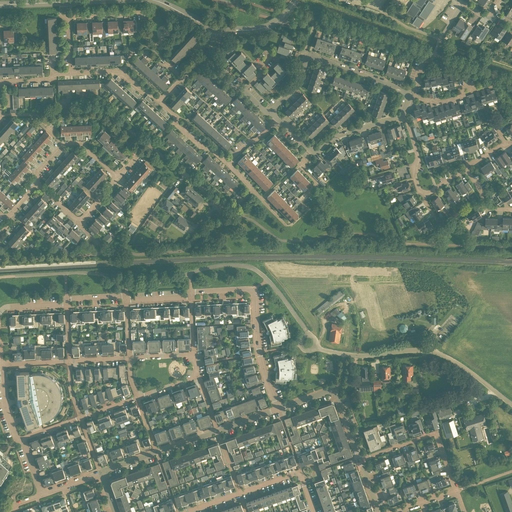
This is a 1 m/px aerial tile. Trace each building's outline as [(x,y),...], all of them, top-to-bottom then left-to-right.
[(415,0),(414,2),(416,3),(415,5),(412,3),(406,12),(413,17),(412,18),(412,19),(414,20),(412,23),(419,28),(423,21),(423,20),(424,18),(425,19),(435,5),(432,2),(433,0),(434,1),(434,0),(415,0)] [(378,16),(380,12),(365,7),(365,8),(357,5),(356,8),(378,16)] [(59,35),(59,36),(61,36),(61,33),(59,33),(59,34),(57,34),(56,33),(54,33),(54,31),(56,31),(56,27),(54,27),(54,25),(56,25),(56,21),(54,21),(54,20),(56,20),(56,17),(47,18),(48,52),(57,52),(57,50),(55,50),(55,48),(57,48),(57,44),(55,44),(55,43),(57,42),(57,38),(55,38),(55,37),(57,37),(57,35),(59,35)] [(449,29),(465,39),(473,27),(460,18),(457,23),(455,22),(449,29)] [(123,24),(120,24),(121,32),(128,32),(128,20),(123,20),(123,24)] [(133,20),(128,20),(128,32),(128,33),(133,33),(133,31),(136,31),(136,24),(133,24),(133,20)] [(97,22),(98,33),(102,33),(102,38),(105,38),(105,33),(105,25),(102,25),(102,21),(97,22)] [(105,25),(105,33),(113,32),(112,21),(107,21),(108,25),(105,25)] [(112,21),(113,32),(121,32),(120,24),(118,24),(117,21),(112,21)] [(74,23),(74,34),(82,34),(82,22),(74,23)] [(82,22),(82,34),(90,33),(89,26),(87,26),(86,22),(82,22)] [(93,41),(93,33),(98,33),(97,22),(92,22),(92,26),(89,26),(90,33),(90,41),(90,45),(92,45),(92,41),(93,41)] [(491,33),(500,38),(506,29),(500,25),(498,29),(495,27),(491,33)] [(477,36),(483,39),(489,29),(485,27),(483,29),(478,26),(471,36),(476,39),(477,36)] [(1,34),(1,42),(9,41),(8,30),(3,30),(4,34),(1,34)] [(13,30),(8,30),(9,41),(17,41),(17,33),(14,33),(13,30)] [(197,38),(199,39),(200,38),(194,32),(170,57),(171,58),(177,63),(179,62),(177,60),(178,59),(180,60),(182,57),(181,56),(182,55),(184,56),(186,53),(185,52),(186,51),(187,52),(188,51),(190,53),(191,54),(193,53),(192,51),(191,52),(189,50),(190,49),(189,47),(190,46),(191,48),(194,45),(192,43),(193,42),(195,44),(198,40),(196,39),(197,38)] [(283,46),(279,44),(277,50),(281,52),(280,56),(288,59),(293,45),(290,44),(293,37),(282,33),(281,36),(283,36),(282,41),(285,42),(283,46)] [(314,45),(314,47),(318,49),(322,39),(317,38),(318,35),(315,34),(311,44),(314,45)] [(322,39),(318,49),(323,50),(326,41),(327,38),(323,37),(322,39)] [(332,54),(333,52),(336,53),(339,44),(336,43),(336,42),(332,41),(332,43),(331,43),(328,52),(332,54)] [(233,43),(225,51),(230,56),(228,58),(249,80),(255,74),(252,70),(256,67),(251,62),(248,66),(242,60),(245,56),(241,52),(237,55),(234,52),(237,50),(233,46),(235,45),(233,43)] [(339,54),(338,56),(343,57),(346,48),(347,45),(343,43),(342,45),(339,44),(336,53),(339,54)] [(351,47),(351,49),(347,59),(352,60),(355,51),(356,49),(351,47)] [(361,51),(360,53),(355,51),(352,60),(357,62),(357,61),(360,62),(360,61),(362,58),(364,58),(366,53),(364,52),(363,52),(361,51)] [(370,67),(371,65),(373,56),(370,55),(371,51),(369,51),(365,63),(368,64),(368,66),(370,67)] [(376,68),(376,67),(379,58),(376,57),(377,53),(375,53),(373,56),(371,65),(374,66),(373,68),(376,68)] [(380,54),(379,58),(376,67),(379,68),(379,70),(381,70),(385,60),(381,59),(383,55),(380,54)] [(132,64),(137,68),(146,58),(144,56),(140,60),(137,57),(132,64)] [(146,58),(137,68),(142,73),(148,67),(145,64),(148,60),(146,58)] [(390,77),(391,75),(394,67),(390,66),(392,62),(389,61),(385,73),(389,75),(388,76),(390,77)] [(263,83),(261,81),(257,84),(256,83),(254,85),(261,93),(267,88),(269,90),(291,69),(284,62),(281,65),(278,62),(273,66),(277,70),(270,76),(267,72),(262,77),(266,80),(263,83)] [(156,68),(158,65),(156,63),(151,69),(148,67),(142,73),(147,78),(156,68)] [(396,79),(397,77),(399,69),(396,68),(397,64),(395,63),(394,67),(391,75),(394,77),(394,78),(396,79)] [(155,73),(161,67),(158,65),(156,68),(147,78),(152,82),(158,76),(155,73)] [(401,65),(399,69),(397,77),(400,79),(399,80),(402,81),(405,71),(402,70),(403,66),(401,65)] [(311,71),(313,72),(322,74),(323,71),(326,72),(327,70),(315,66),(314,69),(312,69),(311,71)] [(194,83),(197,85),(206,75),(200,70),(195,77),(198,79),(194,83)] [(325,76),(322,74),(313,72),(312,75),(310,74),(309,77),(311,77),(320,80),(321,77),(324,78),(325,76)] [(336,89),(338,85),(340,77),(337,76),(338,74),(335,73),(333,80),(331,79),(330,83),(335,85),(334,88),(336,89)] [(448,86),(449,89),(455,88),(453,78),(456,77),(455,74),(449,75),(450,77),(447,78),(447,80),(448,86)] [(158,76),(152,82),(157,87),(166,77),(164,75),(161,79),(158,76)] [(205,86),(211,80),(206,75),(197,85),(195,88),(197,89),(202,83),(205,86)] [(341,75),(340,77),(338,85),(341,87),(340,90),(342,91),(343,87),(346,79),(343,78),(343,76),(341,75)] [(169,79),(166,77),(157,87),(163,92),(168,85),(165,83),(169,79)] [(323,81),(320,80),(311,77),(310,80),(308,80),(307,82),(309,83),(318,86),(319,82),(322,84),(323,81)] [(348,93),(349,89),(352,81),(348,80),(349,78),(347,77),(346,79),(343,87),(347,88),(345,92),(348,93)] [(105,85),(109,88),(115,82),(111,78),(105,85)] [(353,95),(355,91),(357,83),(354,82),(355,80),(352,79),(352,81),(349,89),(352,90),(351,94),(353,95)] [(207,94),(216,84),(211,80),(205,86),(208,89),(205,92),(207,94)] [(357,83),(355,91),(358,92),(357,96),(359,97),(360,93),(363,85),(360,84),(360,82),(358,81),(357,83)] [(113,92),(119,86),(115,82),(109,88),(113,92)] [(321,87),(318,86),(309,83),(308,86),(306,86),(305,88),(316,91),(317,88),(320,89),(321,87)] [(364,83),(363,85),(360,93),(364,94),(362,98),(365,99),(369,87),(365,85),(366,84),(364,83)] [(215,95),(221,89),(216,84),(207,94),(209,96),(212,93),(215,95)] [(118,96),(123,90),(119,86),(113,92),(118,96)] [(185,87),(181,92),(187,97),(191,93),(185,87)] [(494,92),(491,93),(489,88),(486,89),(488,93),(485,94),(487,103),(493,101),(493,100),(496,99),(494,92)] [(217,104),(226,94),(221,89),(215,95),(218,98),(215,102),(217,104)] [(122,100),(128,94),(123,90),(118,96),(122,100)] [(482,95),(480,96),(479,94),(480,96),(479,96),(482,104),(487,103),(485,94),(484,90),(481,91),(482,95)] [(372,95),(374,96),(377,97),(386,100),(387,96),(389,97),(390,94),(379,91),(378,94),(372,92),(372,95)] [(480,96),(479,94),(478,91),(476,92),(478,99),(475,100),(477,109),(483,107),(482,104),(479,96),(480,96)] [(187,97),(181,92),(177,96),(183,102),(187,97)] [(126,104),(132,97),(128,94),(122,100),(126,104)] [(231,98),(226,94),(217,104),(219,106),(223,102),(226,105),(231,98)] [(297,97),(298,98),(304,105),(307,102),(310,105),(312,103),(303,94),(300,97),(299,95),(297,97)] [(368,94),(366,99),(372,101),(375,103),(384,105),(385,102),(387,103),(388,100),(386,100),(377,97),(376,100),(373,99),(372,99),(370,100),(368,99),(367,98),(368,96),(368,97),(369,94),(368,94)] [(183,102),(177,96),(173,100),(179,106),(183,102)] [(231,112),(233,110),(242,101),(238,96),(232,102),(235,105),(230,110),(231,112)] [(472,101),(470,102),(469,102),(472,111),(477,109),(475,100),(474,96),(471,97),(472,101)] [(136,102),(132,97),(126,104),(131,108),(136,102)] [(292,101),(294,103),(300,109),(303,106),(305,109),(307,107),(304,105),(298,98),(296,101),(294,99),(292,101)] [(469,102),(470,102),(468,98),(466,99),(467,103),(460,105),(463,113),(472,111),(469,102)] [(136,106),(141,110),(146,104),(142,100),(136,106)] [(176,110),(179,106),(173,100),(170,104),(176,110)] [(241,112),(248,106),(242,101),(233,110),(235,113),(239,109),(241,112)] [(452,107),(449,108),(451,117),(452,117),(461,114),(458,104),(454,105),(453,102),(451,103),(452,107)] [(303,112),(300,109),(294,103),(291,105),(290,104),(288,105),(289,107),(296,113),(298,111),(301,113),(303,112)] [(341,105),(343,107),(350,114),(352,111),(354,113),(355,111),(348,103),(345,106),(343,103),(341,105)] [(370,107),(373,108),(382,111),(383,108),(385,108),(386,106),(384,105),(375,103),(374,106),(371,105),(370,107)] [(146,104),(141,110),(145,114),(150,108),(146,104)] [(422,117),(420,111),(418,104),(415,105),(417,109),(413,110),(416,118),(421,117),(422,117)] [(447,121),(453,120),(452,117),(451,117),(449,108),(448,104),(445,105),(446,109),(444,110),(443,110),(446,119),(447,121)] [(422,117),(421,117),(422,120),(428,118),(426,112),(424,105),(422,106),(423,110),(420,111),(422,117)] [(243,121),(252,111),(248,106),(241,112),(244,115),(241,119),(243,121)] [(428,118),(429,121),(434,119),(433,113),(431,106),(428,107),(429,111),(426,112),(428,118)] [(438,112),(441,120),(446,119),(443,110),(444,110),(442,106),(440,107),(441,111),(438,112)] [(296,113),(289,107),(287,109),(286,108),(284,110),(291,117),(294,115),(297,118),(299,116),(296,113)] [(351,115),(350,114),(343,107),(341,110),(338,107),(336,109),(339,111),(345,118),(348,115),(349,117),(351,115)] [(434,119),(435,122),(441,120),(438,112),(437,107),(434,108),(436,112),(433,113),(434,119)] [(150,108),(145,114),(149,118),(155,111),(150,108)] [(384,111),(382,111),(373,108),(372,111),(369,110),(367,110),(366,112),(368,113),(380,117),(381,113),(383,114),(384,111)] [(155,111),(149,118),(153,121),(159,115),(155,111)] [(251,122),(257,116),(252,111),(243,121),(245,123),(248,119),(251,122)] [(332,113),(335,116),(341,122),(344,120),(345,121),(347,119),(345,118),(339,111),(337,114),(334,111),(332,113)] [(192,119),(196,123),(202,117),(197,113),(192,119)] [(315,116),(318,119),(324,125),(327,122),(328,124),(330,122),(322,114),(320,117),(317,114),(315,116)] [(159,115),(153,121),(157,125),(163,119),(159,115)] [(342,123),(341,122),(335,116),(332,118),(330,115),(328,117),(337,126),(339,124),(341,125),(342,123)] [(252,130),(262,121),(257,116),(251,122),(254,125),(250,128),(252,130)] [(200,127),(206,121),(202,117),(196,123),(200,127)] [(311,120),(313,123),(320,129),(322,127),(324,128),(325,126),(324,125),(318,119),(315,121),(313,118),(311,120)] [(12,119),(8,123),(14,129),(18,124),(12,119)] [(168,123),(163,119),(157,125),(162,130),(168,123)] [(204,130),(210,124),(206,121),(200,127),(204,130)] [(262,121),(252,130),(253,131),(248,136),(250,137),(254,133),(258,129),(261,132),(267,126),(262,121)] [(321,130),(320,129),(313,123),(311,125),(308,122),(306,124),(309,127),(316,133),(318,131),(319,132),(321,130)] [(4,127),(10,133),(14,129),(8,123),(4,127)] [(209,134),(214,128),(210,124),(204,130),(209,134)] [(401,130),(400,125),(393,127),(396,136),(400,134),(401,137),(406,136),(404,129),(401,130)] [(488,129),(485,130),(488,134),(493,142),(497,139),(493,133),(496,131),(492,126),(488,129)] [(0,132),(6,137),(10,133),(4,127),(0,132)] [(317,135),(316,133),(309,127),(307,129),(304,127),(302,128),(311,138),(314,135),(315,136),(317,135)] [(393,127),(387,129),(388,133),(385,133),(388,141),(393,140),(392,137),(396,136),(393,127)] [(221,130),(218,132),(214,128),(209,134),(213,138),(221,130)] [(102,146),(111,154),(113,152),(120,158),(122,160),(128,153),(126,151),(127,151),(121,146),(121,145),(119,143),(118,143),(113,138),(110,141),(108,138),(110,136),(104,131),(102,129),(96,135),(98,138),(104,144),(102,146)] [(165,142),(167,144),(176,134),(171,129),(165,135),(168,138),(165,142)] [(221,130),(213,138),(217,142),(223,136),(225,134),(221,130)] [(493,142),(488,134),(485,130),(483,133),(478,136),(479,137),(478,138),(479,143),(480,144),(483,142),(482,141),(484,139),(488,145),(493,142)] [(46,131),(42,135),(51,144),(53,142),(50,139),(52,137),(46,131)] [(374,133),(377,141),(380,141),(381,145),(384,144),(387,143),(385,137),(382,138),(380,131),(374,133)] [(378,145),(377,141),(374,133),(368,135),(370,141),(368,142),(369,148),(372,147),(378,145)] [(176,145),(181,139),(176,134),(167,144),(169,146),(173,142),(176,145)] [(51,144),(42,135),(38,140),(44,146),(46,143),(50,146),(51,144)] [(267,141),(270,145),(277,138),(274,135),(267,141)] [(223,136),(217,142),(221,146),(227,140),(223,136)] [(361,137),(355,139),(358,147),(358,149),(367,147),(365,143),(363,144),(361,137)] [(274,149),(281,142),(277,138),(270,145),(274,149)] [(479,143),(478,138),(469,141),(472,151),(476,150),(475,149),(478,148),(477,144),(479,143)] [(178,153),(187,143),(181,139),(176,145),(179,147),(175,151),(178,153)] [(358,147),(355,139),(349,141),(351,148),(346,150),(349,156),(350,155),(349,153),(354,151),(354,152),(359,150),(358,149),(358,147)] [(44,146),(38,140),(33,144),(43,153),(45,151),(42,148),(44,146)] [(231,143),(227,140),(221,146),(225,150),(230,145),(232,146),(234,143),(233,142),(231,143)] [(472,151),(469,141),(460,144),(462,150),(465,149),(466,152),(468,151),(469,152),(472,151)] [(277,152),(284,145),(281,142),(274,149),(277,152)] [(192,148),(187,143),(178,153),(180,155),(183,151),(186,154),(192,148)] [(461,157),(459,151),(462,150),(460,144),(460,143),(457,144),(458,147),(452,149),(455,159),(461,157)] [(43,153),(33,144),(29,149),(36,155),(38,152),(41,155),(43,153)] [(281,156),(288,149),(284,145),(277,152),(281,156)] [(334,149),(333,148),(330,151),(336,157),(339,154),(341,157),(345,153),(342,145),(338,149),(336,147),(334,149)] [(446,154),(448,161),(455,159),(452,149),(452,150),(446,152),(445,147),(442,148),(442,151),(444,155),(446,154)] [(188,163),(197,153),(192,148),(186,154),(189,157),(185,161),(188,163)] [(36,155),(29,149),(25,153),(35,162),(37,160),(34,157),(36,155)] [(288,149),(281,156),(284,159),(291,152),(288,149)] [(67,151),(65,153),(76,163),(82,156),(76,151),(74,153),(72,151),(70,154),(67,151)] [(334,159),(336,157),(330,151),(328,153),(329,154),(327,156),(328,157),(326,160),(332,166),(334,163),(334,160),(334,159)] [(442,162),(441,157),(444,157),(444,155),(442,151),(439,152),(440,153),(438,153),(438,151),(433,152),(434,155),(437,165),(440,164),(440,163),(442,162)] [(287,163),(295,156),(291,152),(284,159),(287,163)] [(505,152),(500,155),(505,163),(510,160),(505,152)] [(21,158),(24,160),(28,163),(30,161),(33,164),(35,162),(25,153),(21,158)] [(67,157),(64,160),(70,165),(72,167),(76,163),(65,153),(64,155),(67,157)] [(202,157),(197,153),(188,163),(190,165),(193,161),(196,163),(202,157)] [(242,157),(239,155),(237,157),(239,159),(238,161),(241,165),(248,158),(250,156),(247,153),(242,157)] [(202,168),(204,170),(213,160),(208,155),(202,162),(205,164),(202,168)] [(433,165),(434,166),(437,165),(434,155),(428,157),(427,155),(424,156),(426,164),(429,163),(430,166),(433,165)] [(500,167),(505,163),(500,155),(495,158),(500,167)] [(298,160),(295,156),(287,163),(291,166),(298,160)] [(248,158),(241,165),(245,168),(252,161),(248,158)] [(375,160),(377,166),(380,165),(381,168),(383,167),(384,168),(390,166),(387,160),(381,161),(380,159),(375,160)] [(28,163),(24,160),(20,164),(30,173),(32,171),(28,168),(31,166),(28,163)] [(58,161),(66,169),(70,165),(64,160),(62,162),(59,160),(58,161)] [(213,171),(218,165),(213,160),(204,170),(206,172),(210,168),(213,171)] [(320,160),(316,165),(322,171),(327,167),(320,160)] [(57,168),(62,173),(66,169),(58,161),(56,163),(59,166),(57,168)] [(152,170),(151,169),(152,168),(145,161),(141,166),(140,165),(139,166),(140,167),(135,173),(134,172),(133,173),(134,174),(128,180),(127,179),(126,180),(127,181),(123,185),(130,192),(131,190),(133,191),(152,170)] [(252,161),(245,168),(248,172),(255,165),(252,161)] [(486,165),(491,172),(495,169),(498,172),(500,171),(499,169),(495,163),(493,165),(491,161),(486,165)] [(30,173),(20,164),(16,169),(23,175),(25,172),(28,175),(30,173)] [(214,179),(223,169),(218,165),(213,171),(216,174),(212,177),(214,179)] [(248,172),(252,175),(259,169),(255,165),(248,172)] [(317,176),(322,171),(316,165),(311,169),(317,176)] [(489,179),(486,175),(491,172),(486,165),(481,168),(483,171),(481,173),(486,181),(489,179)] [(50,170),(59,178),(62,173),(57,168),(54,171),(52,168),(50,170)] [(100,168),(97,172),(103,178),(107,174),(100,168)] [(501,168),(499,169),(500,171),(504,177),(508,175),(506,171),(505,172),(501,168)] [(23,175),(16,169),(12,173),(22,182),(24,180),(20,177),(23,175)] [(223,180),(228,174),(223,169),(214,179),(213,181),(212,182),(214,183),(215,184),(217,181),(220,178),(223,180)] [(262,172),(259,169),(252,175),(255,179),(262,172)] [(290,176),(293,180),(300,173),(297,169),(290,176)] [(49,177),(55,182),(59,178),(50,170),(49,172),(51,174),(49,177)] [(103,178),(97,172),(93,176),(100,182),(103,178)] [(262,172),(255,179),(259,183),(266,176),(262,172)] [(384,175),(383,172),(371,176),(372,180),(381,177),(383,183),(384,186),(391,184),(390,181),(394,180),(391,172),(384,175)] [(20,184),(22,182),(12,173),(8,178),(14,184),(17,181),(20,184)] [(297,183),(304,176),(300,173),(293,180),(297,183)] [(224,189),(234,179),(228,174),(223,180),(226,183),(222,187),(224,189)] [(100,182),(93,176),(90,180),(96,186),(100,182)] [(266,176),(259,183),(262,186),(269,179),(266,176)] [(300,187),(307,180),(304,176),(297,183),(300,187)] [(55,182),(49,177),(47,179),(44,177),(42,178),(51,186),(52,188),(56,183),(55,182)] [(239,183),(234,179),(224,189),(225,189),(223,191),(225,193),(230,187),(233,190),(239,183)] [(272,183),(269,179),(262,186),(265,190),(272,183)] [(92,190),(96,186),(90,180),(86,184),(92,190)] [(311,184),(307,180),(300,187),(304,190),(311,184)] [(467,191),(469,195),(474,191),(469,184),(466,186),(462,180),(455,185),(462,194),(467,191)] [(400,187),(401,191),(410,189),(408,183),(401,185),(401,182),(395,184),(396,188),(400,187)] [(165,196),(169,199),(178,188),(174,184),(165,196)] [(180,193),(188,199),(196,206),(203,198),(195,191),(187,185),(180,193)] [(120,188),(117,192),(124,198),(129,192),(124,188),(122,190),(120,188)] [(450,188),(445,192),(447,196),(446,197),(450,203),(454,199),(456,202),(461,199),(457,193),(454,194),(450,188)] [(84,190),(80,194),(86,200),(90,196),(84,190)] [(267,196),(270,200),(277,193),(274,190),(267,196)] [(119,204),(120,205),(125,199),(124,198),(117,192),(113,195),(115,197),(113,199),(115,201),(119,204)] [(511,198),(510,195),(508,192),(503,195),(502,193),(497,196),(500,200),(504,197),(508,203),(511,200),(511,198)] [(274,204),(281,197),(277,193),(270,200),(274,204)] [(86,200),(80,194),(76,198),(83,204),(83,203),(84,204),(85,202),(85,201),(86,200)] [(416,202),(412,196),(408,199),(405,194),(397,197),(401,203),(402,203),(406,208),(416,202)] [(0,208),(2,209),(10,200),(6,196),(0,202),(2,204),(0,206),(0,208)] [(34,200),(34,199),(43,207),(47,203),(41,198),(38,200),(34,196),(32,198),(34,200)] [(433,205),(436,210),(443,205),(446,209),(449,207),(446,203),(443,205),(438,196),(431,201),(433,204),(433,205)] [(277,207),(284,200),(281,197),(274,204),(277,207)] [(83,204),(76,198),(73,202),(79,208),(83,204)] [(35,204),(33,206),(41,213),(45,209),(43,207),(34,199),(34,200),(33,201),(35,204)] [(169,209),(173,204),(166,199),(162,204),(169,209)] [(15,204),(10,200),(2,209),(3,211),(6,208),(9,210),(15,204)] [(281,210),(288,204),(284,200),(277,207),(281,210)] [(107,205),(110,207),(115,211),(117,213),(120,210),(118,208),(120,205),(119,204),(115,201),(113,203),(111,201),(107,205)] [(75,212),(79,208),(73,202),(69,206),(75,212)] [(284,214),(291,207),(288,204),(281,210),(284,214)] [(28,206),(26,208),(35,216),(37,218),(41,213),(33,206),(31,209),(28,206)] [(102,211),(104,213),(109,217),(115,211),(110,207),(108,209),(106,207),(102,211)] [(288,218),(295,211),(291,207),(284,214),(288,218)] [(25,215),(31,220),(35,216),(26,208),(25,210),(28,212),(25,215)] [(424,215),(420,209),(415,212),(412,208),(405,213),(409,219),(412,217),(414,221),(424,215)] [(188,215),(192,218),(196,213),(192,210),(188,215)] [(467,218),(469,221),(472,219),(474,221),(481,216),(478,210),(467,218)] [(298,215),(295,211),(288,218),(291,221),(298,215)] [(104,223),(105,224),(106,224),(109,221),(109,220),(107,219),(109,217),(104,213),(102,215),(100,213),(97,217),(99,219),(104,223)] [(53,215),(46,223),(51,227),(52,225),(60,216),(57,214),(55,217),(53,215)] [(27,224),(31,220),(25,215),(23,217),(20,215),(19,216),(27,224)] [(180,215),(174,223),(183,230),(189,222),(180,215)] [(60,216),(52,225),(56,229),(62,223),(60,221),(62,219),(60,216)] [(499,231),(499,230),(499,225),(496,225),(497,218),(491,218),(491,227),(493,227),(493,231),(499,231)] [(500,224),(499,225),(499,230),(508,230),(508,227),(508,218),(503,218),(502,224),(500,224)] [(98,229),(104,223),(99,219),(97,221),(95,219),(91,222),(98,229)] [(432,226),(428,220),(424,223),(422,220),(416,224),(421,230),(423,229),(424,231),(432,226)] [(93,235),(98,229),(91,222),(88,226),(90,228),(88,230),(93,235)] [(480,223),(477,222),(473,230),(471,235),(474,236),(477,228),(480,223)] [(21,228),(18,225),(17,227),(25,234),(31,228),(26,223),(24,225),(23,225),(21,228)] [(61,233),(68,224),(67,223),(64,225),(62,223),(56,229),(54,231),(58,235),(61,233)] [(65,237),(67,235),(70,231),(68,228),(70,226),(68,224),(61,233),(58,235),(63,239),(65,237)] [(16,233),(21,239),(25,234),(17,227),(15,228),(18,231),(16,233)] [(70,231),(67,235),(71,238),(79,230),(77,228),(74,231),(72,229),(70,231)] [(80,237),(78,234),(80,231),(79,230),(71,238),(75,242),(74,244),(76,246),(77,244),(75,242),(80,237)] [(11,233),(9,235),(18,243),(21,239),(16,233),(13,236),(11,233)] [(18,243),(9,235),(8,237),(10,239),(8,242),(6,245),(14,251),(20,245),(18,243)] [(342,296),(338,291),(333,296),(331,297),(335,302),(342,296)] [(247,302),(240,303),(241,315),(246,315),(246,314),(250,314),(250,309),(250,304),(247,304),(247,302)] [(226,313),(232,313),(231,303),(222,304),(223,312),(226,311),(226,313)] [(237,315),(241,315),(240,303),(231,303),(232,313),(237,313),(237,315)] [(213,314),(214,314),(213,304),(204,305),(204,317),(205,317),(205,315),(210,314),(210,312),(213,312),(213,314)] [(223,314),(223,312),(222,304),(213,304),(214,314),(214,318),(219,315),(219,314),(223,314)] [(200,318),(204,317),(204,305),(197,305),(197,306),(194,307),(195,312),(195,317),(199,316),(200,318)] [(169,306),(159,307),(160,320),(164,319),(164,317),(169,316),(169,319),(170,319),(169,306)] [(174,306),(169,306),(170,319),(175,319),(175,316),(179,316),(179,319),(179,306),(174,306)] [(186,306),(179,306),(179,319),(185,318),(185,317),(189,317),(189,312),(189,307),(186,307),(186,306)] [(159,307),(149,308),(150,317),(156,317),(156,315),(159,315),(160,320),(159,307)] [(135,321),(140,321),(140,308),(133,308),(133,310),(130,310),(130,315),(130,320),(135,320),(135,321)] [(146,318),(150,317),(149,308),(140,308),(140,321),(146,320),(146,318)] [(339,312),(336,308),(330,313),(333,317),(339,312)] [(115,309),(106,310),(107,320),(112,319),(112,317),(115,317),(115,322),(116,322),(115,309)] [(121,309),(115,309),(116,322),(120,322),(120,321),(125,320),(124,315),(124,310),(121,310),(121,309)] [(97,310),(88,311),(89,321),(94,320),(94,318),(97,318),(97,310)] [(102,320),(107,320),(106,310),(97,310),(97,318),(98,323),(102,323),(102,320)] [(75,324),(80,324),(79,311),(73,312),(73,313),(70,313),(70,318),(71,323),(75,323),(75,324)] [(88,311),(79,311),(80,324),(85,324),(84,321),(89,321),(88,311)] [(61,312),(55,313),(55,325),(61,325),(60,324),(65,324),(65,319),(64,314),(61,314),(61,312)] [(40,324),(46,323),(46,313),(37,314),(37,326),(38,326),(37,322),(40,321),(40,324)] [(55,313),(46,313),(46,323),(52,323),(52,321),(55,321),(55,325),(55,313)] [(24,324),(28,324),(28,314),(19,315),(20,327),(24,327),(24,324)] [(37,314),(28,314),(28,324),(33,324),(33,327),(37,326),(37,314)] [(18,334),(20,334),(20,327),(19,315),(12,315),(12,316),(9,317),(10,322),(9,322),(10,327),(14,326),(14,328),(17,327),(18,334)] [(273,320),(271,316),(262,321),(267,330),(268,332),(268,334),(270,341),(270,342),(271,345),(281,343),(280,339),(283,339),(282,337),(289,336),(287,326),(282,317),(276,320),(276,318),(275,319),(273,320)] [(332,323),(332,324),(330,332),(329,341),(339,343),(342,325),(332,323)] [(235,329),(236,336),(248,334),(248,328),(246,328),(245,325),(236,325),(237,329),(235,329)] [(197,326),(198,337),(212,337),(212,335),(208,335),(208,333),(210,333),(210,326),(197,326)] [(236,336),(237,336),(237,339),(236,340),(237,346),(249,344),(248,337),(246,338),(246,335),(248,335),(248,334),(236,336)] [(11,347),(11,348),(16,347),(16,345),(16,342),(21,341),(20,336),(12,336),(11,336),(12,342),(12,344),(13,343),(13,345),(12,345),(11,346),(11,347)] [(204,348),(204,350),(214,348),(211,348),(211,341),(209,341),(209,339),(212,339),(212,337),(198,337),(198,348),(204,348)] [(126,349),(126,343),(119,344),(119,341),(118,341),(118,339),(117,338),(116,338),(116,341),(116,347),(119,347),(119,353),(125,353),(125,349),(126,349)] [(79,349),(82,349),(82,343),(81,341),(78,341),(79,343),(73,344),(73,346),(72,346),(72,352),(73,352),(73,355),(79,355),(79,349)] [(111,344),(107,344),(108,354),(114,353),(114,348),(116,347),(116,341),(111,341),(111,344)] [(93,345),(90,345),(91,355),(97,354),(96,349),(99,348),(99,342),(94,342),(93,345)] [(102,342),(99,342),(99,348),(102,348),(102,354),(108,354),(107,344),(102,344),(102,342)] [(85,355),(91,355),(90,345),(87,345),(86,343),(82,343),(82,349),(85,349),(85,355)] [(249,344),(237,346),(240,345),(241,348),(239,349),(240,355),(251,353),(250,347),(248,347),(247,344),(249,344)] [(34,348),(29,349),(30,358),(35,357),(35,354),(38,354),(37,345),(34,345),(34,348)] [(41,357),(46,357),(46,345),(41,346),(41,345),(37,345),(38,354),(41,354),(41,357)] [(46,345),(46,357),(52,356),(51,349),(54,349),(54,346),(51,346),(51,348),(46,348),(46,345)] [(57,346),(54,346),(54,349),(57,349),(58,356),(63,356),(63,347),(57,347),(57,346)] [(24,358),(30,358),(29,349),(24,349),(24,347),(21,348),(21,351),(24,351),(24,358)] [(14,361),(22,361),(21,353),(15,353),(12,353),(13,359),(14,361)] [(216,360),(215,354),(205,356),(206,362),(216,360)] [(288,377),(294,377),(295,367),(293,357),(287,358),(286,357),(283,357),(283,354),(273,356),(273,358),(273,360),(274,363),(275,367),(275,368),(275,370),(275,373),(274,381),(281,382),(284,382),(285,378),(287,378),(288,378),(288,377)] [(241,358),(243,368),(253,365),(251,366),(251,363),(253,362),(251,356),(241,358)] [(207,365),(208,371),(218,369),(217,363),(207,365)] [(121,380),(126,379),(126,372),(124,372),(124,364),(119,364),(119,367),(112,367),(113,376),(113,373),(121,374),(121,380)] [(255,371),(253,365),(243,368),(245,374),(247,373),(247,377),(254,375),(253,372),(255,371)] [(410,375),(412,375),(412,365),(403,366),(403,374),(403,379),(403,380),(410,380),(410,375)] [(390,378),(389,366),(380,367),(381,378),(385,378),(385,383),(389,382),(389,378),(390,378)] [(108,377),(113,376),(112,367),(103,368),(104,379),(108,378),(108,377)] [(368,367),(362,368),(362,376),(362,381),(358,381),(358,387),(369,387),(369,381),(368,376),(369,376),(368,372),(368,367)] [(94,368),(85,369),(86,378),(86,380),(90,379),(90,378),(95,377),(94,368)] [(104,379),(103,368),(94,368),(95,377),(95,379),(99,379),(99,377),(104,377),(104,379)] [(81,378),(86,378),(85,369),(76,369),(77,380),(81,380),(81,378)] [(44,421),(45,420),(46,420),(48,419),(49,418),(50,418),(51,417),(52,416),(53,415),(54,414),(56,413),(56,412),(57,411),(58,410),(58,409),(59,408),(59,407),(60,405),(61,403),(61,402),(61,401),(61,400),(61,398),(61,396),(61,395),(61,394),(61,392),(61,391),(60,390),(60,389),(60,388),(59,387),(58,386),(58,385),(57,383),(56,382),(55,381),(54,380),(54,379),(53,379),(52,378),(50,377),(50,376),(49,376),(48,375),(47,375),(46,374),(45,374),(44,374),(42,373),(40,373),(38,373),(37,373),(35,373),(33,373),(32,373),(31,373),(30,373),(29,374),(29,372),(19,372),(16,372),(17,380),(17,384),(17,386),(17,387),(18,396),(18,397),(21,397),(21,401),(22,404),(19,405),(20,406),(27,428),(29,427),(31,427),(39,424),(39,422),(40,422),(41,421),(42,421),(44,421)] [(254,375),(247,377),(243,378),(243,379),(243,380),(244,381),(244,383),(245,383),(245,385),(246,385),(247,387),(251,386),(257,384),(256,381),(258,380),(256,374),(254,375)] [(204,380),(206,386),(216,382),(214,376),(219,375),(209,377),(210,379),(204,380)] [(115,387),(118,396),(124,394),(125,396),(130,394),(127,386),(129,386),(126,379),(121,380),(123,386),(116,390),(115,387)] [(206,386),(208,391),(218,387),(216,382),(206,386)] [(195,384),(191,386),(195,395),(201,393),(200,389),(198,389),(198,387),(196,387),(195,384)] [(188,390),(185,391),(187,396),(189,396),(189,397),(195,395),(191,386),(187,387),(188,390)] [(258,397),(255,398),(257,404),(260,403),(261,407),(267,405),(264,396),(262,397),(260,390),(259,386),(251,389),(253,392),(253,393),(257,392),(258,397)] [(109,399),(118,396),(115,387),(110,389),(110,387),(106,389),(106,390),(109,399)] [(220,393),(218,387),(208,391),(210,396),(220,393)] [(181,389),(177,391),(181,400),(186,398),(185,397),(187,396),(185,391),(182,392),(181,389)] [(97,392),(98,393),(101,402),(109,399),(106,390),(102,392),(101,390),(97,392)] [(174,395),(171,396),(173,401),(175,401),(175,402),(181,400),(177,391),(173,392),(174,395)] [(92,405),(89,396),(89,395),(88,393),(84,395),(84,396),(80,398),(84,408),(92,405)] [(89,395),(89,396),(92,405),(101,402),(98,393),(93,395),(93,393),(89,395)] [(221,398),(220,393),(210,396),(212,401),(221,398)] [(167,394),(163,396),(166,405),(172,403),(171,402),(173,401),(171,396),(168,397),(167,394)] [(160,400),(157,401),(159,406),(161,406),(161,407),(166,405),(163,396),(159,397),(160,400)] [(254,405),(257,404),(255,398),(247,401),(250,410),(255,409),(254,405)] [(153,399),(149,401),(152,410),(157,408),(157,407),(159,406),(157,401),(154,402),(153,399)] [(222,416),(225,415),(223,409),(218,411),(216,407),(224,404),(222,399),(212,403),(216,413),(215,414),(218,422),(223,420),(222,416)] [(250,410),(247,401),(246,399),(238,402),(241,410),(244,409),(245,412),(250,410)] [(146,412),(152,410),(149,401),(145,402),(146,405),(145,405),(146,408),(144,408),(146,412)] [(241,410),(238,402),(230,405),(231,406),(234,416),(239,414),(238,411),(241,410)] [(329,420),(338,417),(334,405),(333,402),(329,403),(318,407),(321,415),(328,412),(330,419),(329,420)] [(132,412),(129,413),(130,416),(131,418),(134,418),(133,415),(139,413),(140,413),(138,407),(137,408),(136,404),(130,406),(132,412)] [(451,414),(449,408),(441,411),(439,405),(435,406),(439,418),(447,416),(446,415),(451,414)] [(229,418),(234,416),(231,406),(223,409),(225,415),(228,414),(229,418)] [(321,416),(321,415),(318,407),(313,409),(316,418),(321,416)] [(130,416),(129,413),(127,413),(125,408),(119,410),(123,421),(131,419),(131,418),(130,416)] [(316,418),(313,409),(308,411),(311,420),(316,418)] [(115,424),(123,421),(119,410),(114,412),(116,417),(113,418),(115,424)] [(311,420),(308,411),(303,412),(306,422),(311,420)] [(437,427),(436,424),(438,423),(435,411),(430,413),(432,418),(426,420),(429,429),(437,427)] [(306,422),(303,412),(297,414),(301,424),(306,422)] [(106,425),(107,427),(115,424),(113,418),(110,419),(109,414),(103,416),(106,425)] [(209,414),(202,417),(206,426),(210,425),(209,422),(210,421),(209,419),(211,418),(209,414)] [(301,424),(297,414),(292,416),(296,426),(301,424)] [(476,416),(475,415),(463,419),(465,426),(466,430),(470,429),(474,442),(482,439),(479,427),(480,426),(480,425),(486,423),(483,414),(476,416)] [(107,427),(106,425),(103,416),(97,418),(99,423),(97,424),(99,430),(101,429),(102,429),(107,427)] [(301,440),(296,426),(292,416),(285,419),(284,419),(287,426),(290,425),(294,434),(290,436),(292,443),(301,440)] [(198,420),(196,420),(198,426),(201,425),(202,428),(206,426),(202,417),(197,419),(198,420)] [(338,417),(329,420),(331,425),(340,422),(338,417)] [(421,432),(419,427),(422,426),(419,419),(415,420),(416,423),(413,424),(411,423),(409,424),(408,425),(409,428),(411,429),(411,428),(414,435),(421,432)] [(96,431),(99,430),(97,424),(94,425),(92,420),(87,422),(88,425),(87,426),(89,431),(90,430),(95,429),(96,431)] [(194,427),(198,426),(196,420),(194,421),(194,420),(188,422),(192,431),(196,430),(194,427)] [(284,427),(281,420),(280,420),(273,423),(276,433),(281,447),(290,444),(287,437),(283,438),(280,429),(284,427)] [(446,437),(457,434),(452,420),(442,423),(446,437)] [(183,425),(182,425),(183,431),(187,430),(188,433),(192,431),(188,422),(183,424),(183,425)] [(340,422),(331,425),(332,430),(342,427),(340,422)] [(276,433),(273,423),(267,425),(271,434),(276,433)] [(389,426),(392,434),(395,433),(398,440),(403,439),(402,438),(407,436),(403,424),(396,427),(394,424),(389,426)] [(72,427),(74,433),(71,434),(72,435),(73,438),(79,436),(80,435),(80,434),(77,425),(72,427)] [(180,432),(183,431),(182,425),(180,426),(179,425),(174,427),(177,436),(181,435),(180,432)] [(262,427),(265,436),(271,434),(267,425),(262,427)] [(364,430),(367,440),(380,436),(378,431),(379,430),(377,426),(364,430)] [(174,438),(177,436),(174,427),(169,429),(169,430),(167,430),(169,436),(172,435),(174,438)] [(265,436),(262,427),(256,429),(260,438),(261,440),(263,439),(266,438),(265,436)] [(334,436),(344,432),(342,427),(332,430),(334,436)] [(66,429),(61,431),(65,442),(65,441),(64,439),(69,437),(70,441),(73,440),(73,438),(72,435),(71,434),(68,435),(66,429)] [(260,438),(256,429),(251,431),(254,440),(260,438)] [(166,437),(169,436),(167,430),(166,431),(165,430),(160,432),(163,441),(167,440),(166,437)] [(56,433),(57,436),(54,437),(56,441),(58,448),(61,447),(60,443),(65,442),(61,431),(56,433)] [(254,440),(251,431),(246,433),(249,442),(254,440)] [(159,443),(163,441),(160,432),(153,434),(155,438),(156,438),(157,440),(158,440),(159,443)] [(336,441),(345,437),(344,432),(334,436),(336,441)] [(249,442),(246,433),(240,434),(244,444),(249,442)] [(78,443),(79,448),(88,445),(86,440),(85,440),(83,435),(82,434),(80,435),(82,441),(78,443)] [(244,444),(240,434),(235,436),(238,446),(244,444)] [(56,441),(54,437),(52,438),(50,435),(45,436),(49,447),(54,445),(56,449),(58,448),(56,441)] [(49,447),(45,436),(40,438),(43,445),(40,446),(40,447),(41,449),(44,448),(43,447),(48,445),(49,447)] [(238,446),(235,436),(226,439),(225,440),(227,444),(228,444),(235,464),(244,460),(241,453),(236,455),(233,447),(238,445),(238,446)] [(381,441),(380,436),(367,440),(370,450),(380,447),(380,446),(385,444),(384,441),(381,441)] [(141,437),(138,438),(140,444),(143,443),(145,448),(151,446),(149,443),(150,443),(149,437),(147,438),(142,440),(141,437)] [(338,446),(347,442),(345,437),(336,441),(338,446)] [(138,445),(140,444),(138,438),(134,440),(134,442),(131,443),(134,452),(140,450),(138,445)] [(36,448),(40,447),(40,446),(38,439),(29,442),(31,447),(35,446),(36,448)] [(426,457),(426,458),(433,455),(431,449),(435,448),(432,441),(432,440),(427,442),(427,443),(427,442),(428,444),(422,446),(424,451),(428,450),(429,453),(426,454),(427,457),(426,457)] [(129,454),(134,452),(131,443),(130,441),(122,444),(123,446),(124,450),(127,449),(129,454)] [(217,443),(208,446),(211,455),(211,454),(216,452),(219,461),(214,463),(216,470),(225,467),(218,447),(219,447),(218,442),(217,443)] [(338,446),(339,451),(349,448),(347,442),(338,446)] [(90,450),(88,445),(79,448),(81,453),(86,451),(89,458),(90,457),(90,455),(89,450),(90,450)] [(120,447),(115,449),(118,458),(123,456),(122,451),(124,450),(123,446),(120,447)] [(202,448),(206,457),(211,455),(208,446),(202,448)] [(112,460),(118,458),(115,449),(114,447),(106,450),(107,452),(108,456),(110,455),(112,460)] [(197,450),(200,459),(206,457),(202,448),(197,450)] [(310,450),(309,448),(305,449),(306,452),(309,461),(314,460),(310,450)] [(310,450),(314,460),(317,459),(318,458),(318,457),(315,448),(310,450)] [(336,457),(344,454),(346,458),(352,456),(351,454),(349,448),(339,451),(328,455),(331,463),(337,461),(336,457)] [(416,448),(411,450),(414,460),(421,457),(419,451),(417,452),(416,448)] [(0,480),(1,481),(6,472),(7,472),(12,463),(9,460),(8,459),(5,456),(2,453),(0,450),(0,480)] [(192,452),(195,461),(200,459),(197,450),(192,452)] [(414,460),(411,450),(406,452),(407,456),(405,456),(407,461),(408,465),(415,463),(414,460)] [(107,462),(105,457),(108,456),(107,452),(104,453),(97,455),(99,461),(100,460),(101,464),(107,462)] [(186,454),(190,463),(195,461),(192,452),(186,454)] [(300,464),(305,463),(301,453),(297,455),(300,464)] [(402,453),(397,455),(400,465),(405,463),(405,462),(407,461),(405,456),(403,457),(402,453)] [(181,455),(184,465),(190,463),(186,454),(181,455)] [(35,458),(37,463),(45,460),(43,455),(39,457),(35,458)] [(176,457),(179,467),(184,465),(181,455),(176,457)] [(293,455),(286,457),(289,467),(297,465),(293,455)] [(395,466),(400,465),(397,455),(391,457),(393,461),(391,461),(393,466),(394,465),(395,466)] [(434,458),(433,455),(426,458),(427,461),(426,461),(428,467),(430,466),(440,463),(438,457),(434,458)] [(323,462),(321,456),(318,457),(318,458),(317,459),(320,467),(329,464),(328,460),(323,462)] [(170,459),(174,469),(179,467),(176,457),(170,459)] [(289,467),(286,457),(279,460),(282,470),(289,467)] [(45,460),(37,463),(39,468),(42,467),(50,464),(48,459),(45,460)] [(83,459),(80,460),(82,463),(84,462),(87,469),(92,467),(89,459),(84,460),(83,459)] [(170,486),(179,483),(174,469),(170,459),(163,462),(162,462),(164,470),(168,468),(172,477),(168,479),(170,486)] [(380,467),(383,473),(388,471),(387,468),(388,468),(386,465),(384,459),(375,463),(377,468),(380,467)] [(73,464),(72,462),(67,463),(66,460),(63,461),(65,465),(66,469),(69,468),(71,475),(76,473),(73,464)] [(72,462),(73,464),(76,473),(81,471),(79,464),(82,463),(80,460),(77,461),(75,460),(73,461),(72,462)] [(282,470),(279,460),(272,462),(275,472),(282,470)] [(350,460),(344,462),(345,464),(343,465),(346,472),(347,472),(348,472),(357,469),(355,465),(353,466),(352,462),(350,462),(350,460)] [(63,470),(66,469),(65,465),(63,461),(60,462),(61,465),(56,467),(60,478),(65,477),(63,470)] [(264,464),(268,475),(275,472),(272,462),(265,465),(265,463),(264,464)] [(162,471),(159,463),(158,464),(150,466),(154,476),(159,490),(168,487),(165,480),(161,481),(158,472),(162,471)] [(440,463),(430,466),(433,474),(439,472),(438,469),(442,468),(440,463)] [(268,475),(264,464),(257,466),(261,477),(268,475)] [(154,476),(150,466),(145,468),(149,477),(154,476)] [(261,477),(257,466),(250,469),(254,480),(261,477)] [(52,470),(49,471),(51,476),(52,480),(55,479),(55,480),(60,478),(56,467),(56,468),(52,469),(52,470)] [(324,479),(329,477),(327,472),(331,470),(330,467),(321,470),(324,479)] [(149,477),(145,468),(140,470),(144,479),(149,477)] [(244,472),(247,482),(254,480),(250,469),(250,470),(244,472)] [(357,469),(348,472),(349,477),(358,473),(357,469)] [(135,472),(139,481),(144,479),(140,470),(135,472)] [(382,474),(383,477),(380,478),(382,483),(391,480),(388,471),(383,473),(382,474)] [(45,474),(44,472),(39,474),(40,474),(41,475),(44,475),(45,478),(42,479),(44,484),(53,481),(52,480),(51,476),(49,473),(45,474)] [(139,481),(135,472),(130,473),(133,483),(139,481)] [(240,485),(247,482),(244,472),(236,475),(240,485)] [(441,478),(439,472),(433,474),(437,486),(447,482),(445,477),(441,478)] [(133,483),(130,473),(125,475),(128,483),(128,485),(133,483)] [(351,481),(360,478),(358,473),(349,477),(351,481)] [(111,483),(115,496),(125,492),(123,493),(121,486),(128,483),(125,475),(112,480),(110,481),(111,483)] [(231,475),(223,478),(227,489),(235,487),(231,475)] [(227,489),(223,478),(216,481),(220,492),(227,489)] [(360,478),(351,481),(353,486),(362,483),(360,478)] [(429,478),(421,481),(425,490),(430,488),(429,484),(431,484),(429,478)] [(314,482),(316,487),(325,484),(326,483),(324,479),(314,482)] [(389,490),(394,488),(391,480),(382,483),(383,486),(384,488),(387,487),(389,490)] [(220,492),(216,481),(209,483),(213,494),(220,492)] [(420,492),(425,490),(421,481),(416,482),(417,483),(415,484),(416,489),(418,488),(420,492)] [(213,494),(209,483),(202,486),(206,497),(213,494)] [(362,483),(353,486),(354,491),(352,492),(363,488),(362,483)] [(297,484),(291,486),(295,496),(300,510),(306,508),(303,499),(300,500),(298,493),(300,492),(297,484)] [(413,484),(407,486),(411,495),(416,493),(415,489),(416,489),(415,484),(413,485),(413,484)] [(206,497),(202,486),(195,488),(199,499),(206,497)] [(406,497),(411,495),(407,486),(402,487),(403,488),(401,489),(402,494),(404,493),(406,497)] [(83,491),(86,499),(92,497),(92,495),(95,494),(93,488),(87,490),(83,491)] [(188,491),(192,502),(199,499),(195,488),(188,491)] [(356,496),(365,493),(363,488),(352,492),(354,496),(356,496)] [(395,491),(394,488),(389,490),(391,496),(387,497),(389,503),(398,499),(396,494),(395,491)] [(181,493),(185,504),(192,502),(188,491),(181,493)] [(511,511),(511,503),(507,491),(499,493),(505,511),(511,511)] [(117,501),(127,497),(125,492),(115,496),(117,501)] [(174,496),(178,507),(185,504),(181,493),(174,496)] [(358,501),(367,497),(365,493),(356,496),(358,501)] [(93,499),(92,497),(86,499),(89,508),(98,504),(96,498),(93,499)] [(127,497),(117,501),(119,506),(128,503),(127,497)] [(368,502),(367,497),(358,501),(355,501),(357,506),(365,504),(365,503),(368,502)] [(56,502),(53,503),(56,511),(59,511),(62,511),(68,511),(67,506),(65,503),(66,502),(64,498),(59,500),(55,501),(56,502)] [(167,501),(170,510),(175,509),(175,508),(172,500),(168,502),(167,501)] [(249,511),(254,510),(251,501),(246,502),(249,511)] [(373,509),(370,501),(368,502),(365,503),(365,504),(367,510),(364,511),(367,510),(367,511),(371,511),(371,510),(373,509)] [(56,511),(53,503),(51,504),(50,503),(47,504),(47,505),(42,506),(43,510),(44,510),(44,511),(56,511)] [(128,503),(119,506),(121,511),(130,508),(128,503)] [(155,511),(160,511),(158,504),(158,503),(153,505),(153,504),(149,506),(148,504),(144,506),(147,511),(152,510),(154,509),(155,511)] [(449,506),(443,508),(444,511),(455,511),(455,509),(456,509),(454,503),(448,505),(449,506)]
